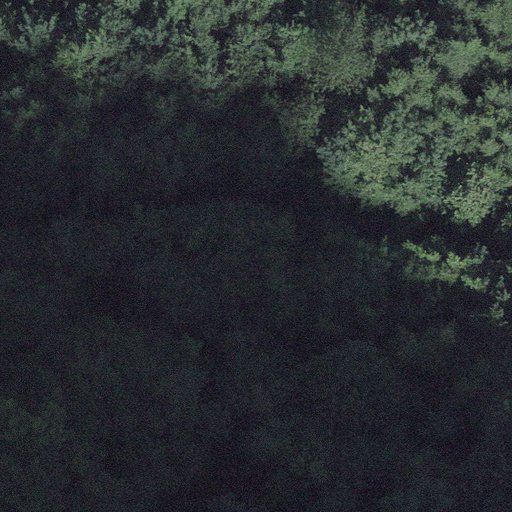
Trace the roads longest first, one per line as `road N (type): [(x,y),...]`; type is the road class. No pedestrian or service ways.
road 1 (track): [(0,261),(173,219),(240,213),(296,218),(511,271)]
road 2 (motorway): [(333,0),(511,165)]
